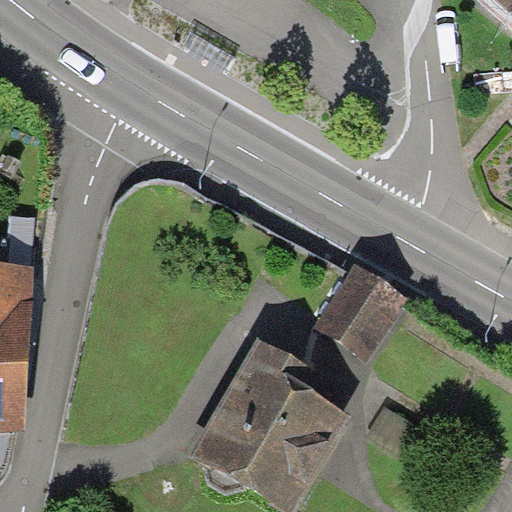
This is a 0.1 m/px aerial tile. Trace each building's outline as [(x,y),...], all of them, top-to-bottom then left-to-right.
[(511,0),(478,0),(511,28),(511,0)] [(406,302),(355,267),(313,329),(365,363),(406,302)] [(34,273),(0,268),(0,435),(26,434),(34,273)] [(307,373),(260,345),(190,462),(275,511),(298,511),(352,422),(297,390),(307,373)] [(417,427),(386,409),(369,437),(400,455),(417,427)]
